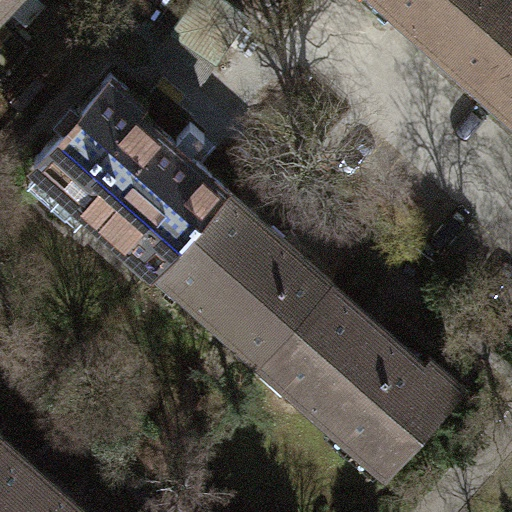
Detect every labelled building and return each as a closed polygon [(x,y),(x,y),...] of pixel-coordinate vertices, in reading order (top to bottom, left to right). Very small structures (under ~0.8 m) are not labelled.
[(246,14),(224,0),(194,0),(174,31),(216,59),(246,14)] [(511,0),(389,0),(456,59),(459,56),(484,78),(511,45),(511,0)] [(511,45),(484,78),(507,98),(504,101),(511,108),(511,45)] [(156,265),(157,264),(227,186),(228,185),(139,107),(145,100),(112,71),(35,158),(156,265)] [(335,283),(227,186),(157,264),(266,361),(335,283)] [(425,362),(335,283),(266,361),(386,467),(461,383),(430,356),(425,362)] [(90,511),(44,471),(4,436),(0,440),(0,511),(90,511)]
